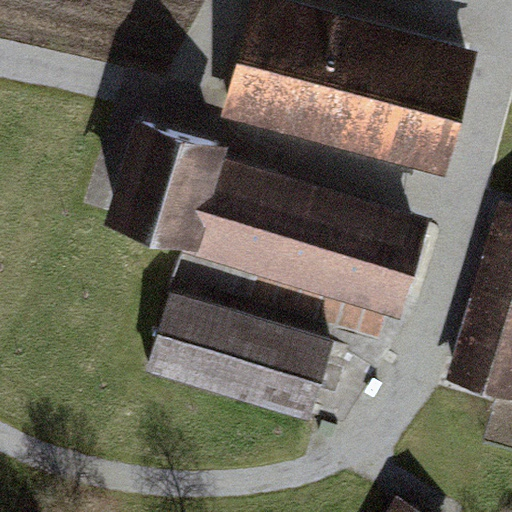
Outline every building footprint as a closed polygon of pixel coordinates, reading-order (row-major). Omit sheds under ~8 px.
[(288,0),(251,0),(222,105),(437,165),(469,51),(288,0)] [(139,102),(108,199),(186,224),(217,128),(139,102)] [(218,152),(192,240),(392,301),(419,213),(218,152)] [(511,207),(505,205),(448,385),(511,404),(511,207)] [(154,373),(305,423),(331,345),(180,295),(154,373)] [(417,511),(392,494),(379,511),(417,511)]
